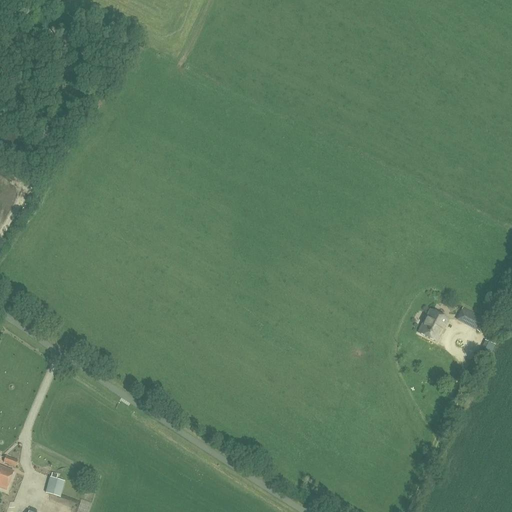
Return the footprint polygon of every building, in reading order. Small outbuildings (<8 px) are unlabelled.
[(483,318),(463,307),(456,320),(479,332),(485,323),(482,321),(483,318)] [(430,311),(419,333),(436,342),(448,320),(430,311)] [(485,340),(478,352),(489,358),(495,345),(485,340)] [(15,467),(16,466),(18,461),(6,457),(3,463),(15,467)] [(0,487),(6,490),(14,472),(0,466),(0,487)] [(50,477),(46,494),(60,498),(65,481),(57,479),(51,477),(50,477)]
